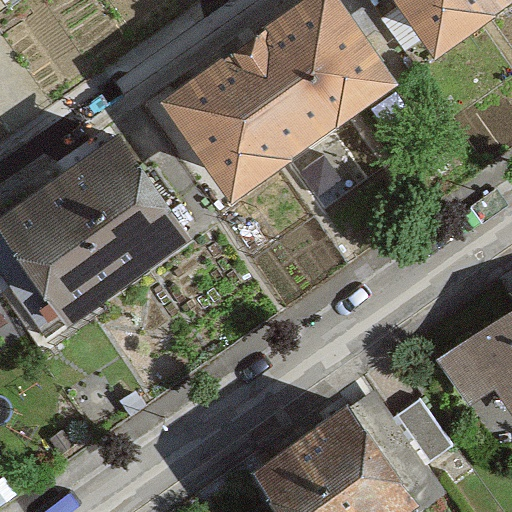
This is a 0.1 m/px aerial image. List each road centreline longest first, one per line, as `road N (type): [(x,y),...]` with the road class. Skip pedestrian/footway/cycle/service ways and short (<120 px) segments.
road 1 (residential): [(101,511),(511,222)]
road 2 (residential): [(0,163),(229,0)]
